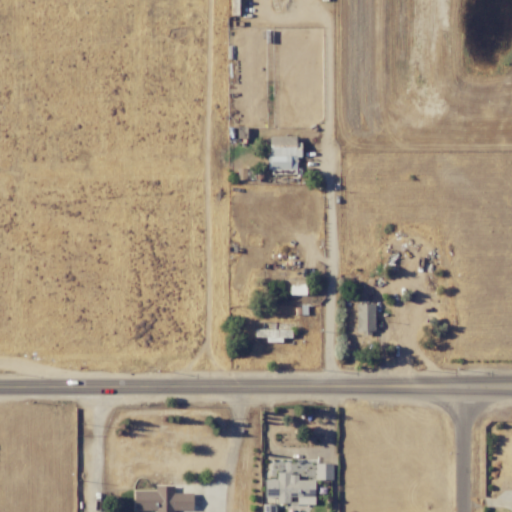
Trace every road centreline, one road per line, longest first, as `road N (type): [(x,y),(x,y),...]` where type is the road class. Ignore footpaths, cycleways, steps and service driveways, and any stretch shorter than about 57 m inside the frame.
road 1 (tertiary): [(0,386),(511,383)]
road 2 (residential): [(470,511),(471,383)]
